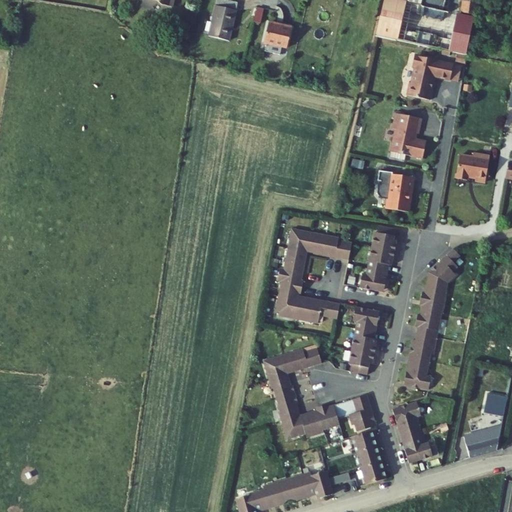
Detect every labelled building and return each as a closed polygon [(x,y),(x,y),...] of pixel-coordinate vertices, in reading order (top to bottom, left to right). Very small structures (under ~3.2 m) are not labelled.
[(420,5),(397,0),(384,0),(376,36),(465,55),(473,18),(443,12),(424,8),(420,5)] [(397,0),(420,5),(424,8),(443,12),(445,0),(397,0)] [(477,0),(461,0),(460,12),(475,15),(477,0)] [(236,10),(216,5),(209,36),(229,41),(236,10)] [(265,43),(267,44),(283,48),(286,48),(291,27),(270,22),(265,43)] [(281,56),(283,48),(267,44),(265,52),(281,56)] [(428,56),(417,53),(414,65),(411,81),(410,80),(407,94),(432,98),(434,85),(433,85),(435,76),(450,79),(453,63),(427,58),(428,56)] [(421,119),(395,114),(392,129),(394,130),(390,153),(422,160),(426,143),(413,140),(414,134),(418,134),(421,119)] [(492,157),(476,154),(475,158),(461,155),(457,178),(470,181),(470,177),(478,179),(477,181),(487,183),(492,157)] [(413,177),(391,174),(391,173),(380,172),(378,181),(379,182),(377,194),(381,199),(388,200),(386,210),(408,212),(409,202),(408,201),(409,193),(411,193),(413,177)] [(350,257),(353,240),(338,237),(339,234),(290,225),(283,266),(277,265),(275,278),(280,279),(275,309),(278,310),(277,314),(318,321),(320,312),(338,316),(341,301),(306,295),(306,298),(293,295),(295,288),(301,289),(303,276),(300,275),(304,251),(301,251),(302,244),(316,246),(315,251),(350,257)] [(362,272),(360,284),(384,288),(389,262),(392,263),(397,238),(394,237),(395,228),(379,225),(378,231),(374,230),(367,273),(362,272)] [(413,337),(405,381),(430,386),(433,371),(427,370),(430,354),(434,354),(447,280),(456,269),(453,267),(458,262),(453,258),(459,251),(451,244),(429,269),(425,290),(422,290),(420,302),(423,302),(421,313),(417,312),(415,324),(418,325),(416,338),(413,337)] [(351,361),(350,366),(368,369),(369,361),(373,361),(378,335),(376,335),(380,310),(356,305),(354,319),(356,320),(348,361),(351,361)] [(298,403),(292,384),(288,386),(284,371),(299,367),(299,370),(322,364),(317,347),(303,351),(303,349),(262,360),(270,389),(274,388),(280,410),(277,411),(285,437),(305,432),(307,437),(322,432),(321,428),(339,423),(338,419),(350,415),(355,432),(375,426),(366,395),(326,406),(325,403),(316,406),(317,409),(307,412),(308,414),(297,417),(293,404),(298,403)] [(481,409),(505,413),(507,399),(484,395),(481,409)] [(432,456),(428,442),(424,443),(417,417),(420,416),(416,402),(392,409),(409,463),(432,456)] [(467,433),(471,458),(497,450),(503,422),(467,433)] [(371,432),(349,438),(363,486),(384,480),(371,432)] [(323,474),(322,469),(306,474),(305,471),(275,480),(277,488),(323,474)] [(325,480),(323,474),(277,488),(281,501),(297,496),(298,498),(306,496),(305,494),(314,492),(315,497),(329,493),(327,487),(325,480)] [(345,474),(325,480),(327,487),(347,481),(345,474)] [(233,499),(237,511),(254,511),(254,509),(267,505),(268,508),(277,505),(276,502),(281,501),(277,488),(275,480),(260,485),(261,489),(248,492),(249,494),(233,499)]
